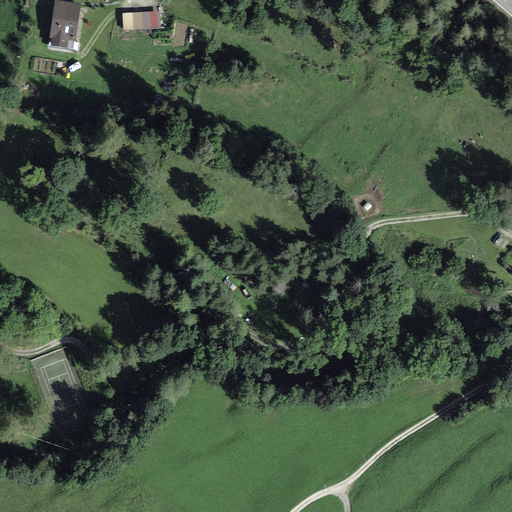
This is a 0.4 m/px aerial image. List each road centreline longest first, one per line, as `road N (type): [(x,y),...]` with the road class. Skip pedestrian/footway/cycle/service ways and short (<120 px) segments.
road 1 (track): [(511,233),(468,213),(372,225),(359,300),(300,344),(266,343),(225,323),(189,322),(109,375),(74,338),(21,353),(0,344)]
road 2 (track): [(335,493),(404,435),(511,371)]
